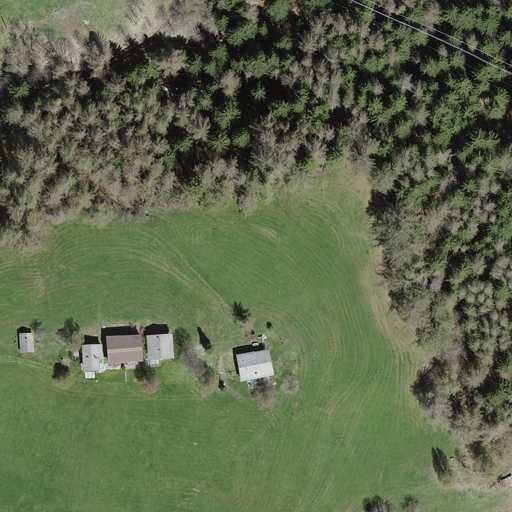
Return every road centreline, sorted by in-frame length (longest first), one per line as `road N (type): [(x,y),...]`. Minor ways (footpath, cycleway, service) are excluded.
road 1 (track): [(219,353),(215,386),(198,396),(75,393),(0,359)]
road 2 (track): [(178,0),(131,64),(90,97),(0,99)]
